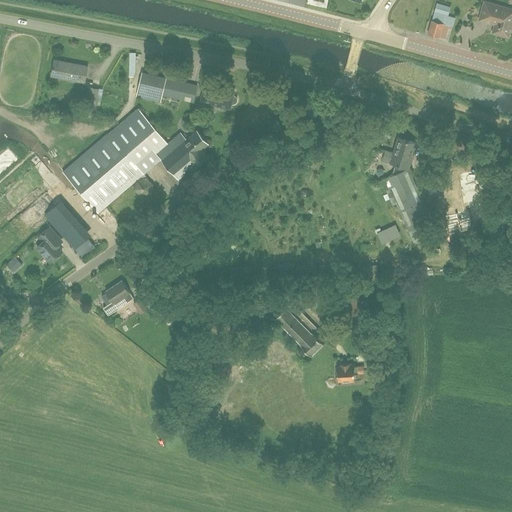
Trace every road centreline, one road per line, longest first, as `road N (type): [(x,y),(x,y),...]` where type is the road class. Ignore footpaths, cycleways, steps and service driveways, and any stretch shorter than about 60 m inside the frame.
road 1 (unclassified): [(0,342),(64,284),(344,91)]
road 2 (unclassified): [(344,91),(0,18)]
road 3 (unclassified): [(511,140),(344,91)]
road 4 (tertiary): [(511,73),(374,34)]
road 5 (tertiary): [(360,31),(229,0)]
